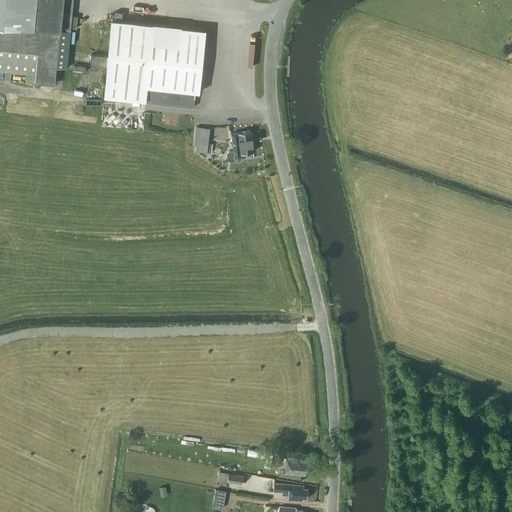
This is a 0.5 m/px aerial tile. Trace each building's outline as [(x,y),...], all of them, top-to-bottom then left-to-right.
[(66,68),(67,62),(71,22),(72,0),(0,0),(0,70),(26,74),(25,81),(54,84),(56,67),(66,68)] [(111,19),(108,55),(92,54),(91,65),(107,66),(104,96),(145,101),(145,102),(193,107),(195,91),(199,92),(205,30),(202,29),(202,28),(195,28),(196,22),(186,21),(185,27),(181,26),(181,27),(121,20),(122,12),(115,12),(114,20),(111,19)] [(210,128),(196,126),(195,135),(196,135),(195,144),(196,144),(195,151),(207,152),(210,128)] [(226,126),(212,127),(212,139),(227,138),(226,126)] [(253,151),(250,131),(238,132),(231,133),(233,150),(228,151),(228,153),(227,153),(227,159),(230,158),(230,161),(234,160),(242,159),(241,153),(253,151)] [(305,472),(309,473),(310,463),(306,463),(306,460),(286,458),(285,474),(305,475),(305,472)] [(227,481),(243,484),(244,476),(228,473),(227,481)] [(303,498),(307,498),(308,489),(304,488),(304,485),(275,483),(274,491),(283,492),(283,495),(288,496),(288,499),(303,500),(303,498)] [(213,506),(223,507),(226,491),(216,489),(213,506)]
